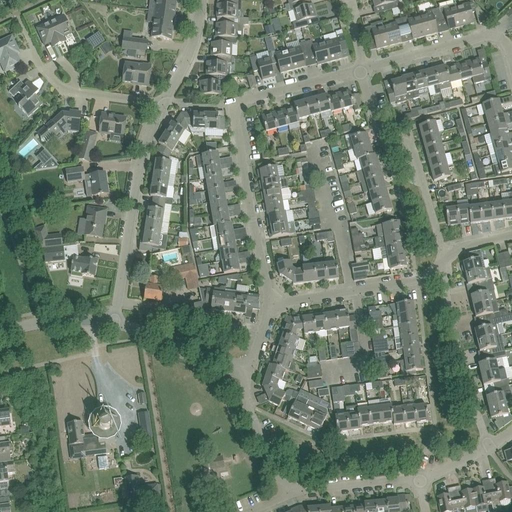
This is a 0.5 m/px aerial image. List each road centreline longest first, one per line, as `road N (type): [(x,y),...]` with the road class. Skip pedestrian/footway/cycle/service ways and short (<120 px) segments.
road 1 (residential): [(270,304),(238,107),(365,68)]
road 2 (residential): [(114,322),(143,151),(162,103)]
road 3 (residential): [(444,258),(414,142),(383,129),(365,68)]
road 4 (residential): [(487,447),(462,373),(444,258)]
road 5 (residential): [(270,304),(423,278),(444,258)]
road 6 (residential): [(365,68),(496,35)]
road 7 (residential): [(289,495),(244,402),(250,371)]
road 8 (residential): [(289,495),(420,479)]
